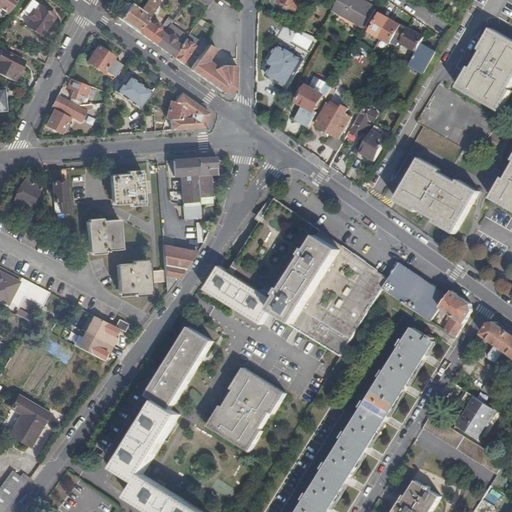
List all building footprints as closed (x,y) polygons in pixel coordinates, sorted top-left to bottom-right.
[(0,0),(0,7),(7,13),(16,0),(0,0)] [(25,25),(41,36),(55,16),(32,0),(31,0),(24,10),(32,15),(25,25)] [(127,0),(116,16),(139,32),(147,20),(161,0),(147,0),(141,9),(127,0)] [(302,0),(281,0),(280,3),(297,11),(302,0)] [(377,9),(360,0),(339,0),(336,6),(333,11),(365,29),(377,9)] [(381,38),(392,21),(381,15),(371,33),(381,38)] [(201,17),(196,23),(202,26),(206,20),(201,17)] [(139,32),(156,45),(164,33),(159,29),(160,26),(155,23),(154,25),(147,20),(139,32)] [(408,30),(392,21),(381,38),(391,44),(394,38),(401,42),(408,30)] [(173,57),(186,38),(187,37),(170,25),(164,33),(156,45),(173,57)] [(511,39),(492,28),(480,49),(483,51),(473,68),(471,67),(458,88),(501,112),(511,92),(511,90),(510,90),(511,86),(511,39)] [(409,29),(408,30),(401,42),(398,47),(415,57),(422,45),(426,38),(409,29)] [(187,37),(186,38),(194,45),(198,40),(189,33),(187,37)] [(173,57),(183,64),(195,46),(194,45),(186,38),(173,57)] [(394,38),(391,44),(398,48),(398,47),(401,42),(394,38)] [(195,50),(201,55),(209,43),(204,39),(195,50)] [(218,49),(209,43),(201,55),(190,69),(225,95),(235,89),(235,66),(227,65),(218,67),(213,74),(205,67),(218,49)] [(21,52),(36,60),(39,51),(25,44),(21,52)] [(302,59),(277,45),(265,65),(272,69),(268,76),(286,87),(302,59)] [(343,50),(332,45),(329,50),(339,55),(343,50)] [(437,53),(422,45),(415,57),(410,66),(425,74),(437,53)] [(106,71),(114,77),(122,65),(114,59),(115,58),(98,46),(88,61),(105,73),(106,71)] [(0,53),(0,74),(13,81),(24,61),(2,49),(0,53)] [(139,108),(143,103),(151,92),(128,75),(122,84),(115,79),(110,88),(139,108)] [(296,120),(309,128),(317,114),(315,112),(324,96),(327,97),(333,86),(316,77),(310,87),(308,86),(305,92),(301,97),(298,103),(304,106),(296,120)] [(89,86),(71,79),(68,88),(74,90),(71,97),(81,102),(83,97),(84,98),(89,86)] [(499,120),(438,86),(417,123),(424,127),(410,152),(421,158),(397,201),(418,212),(419,210),(437,220),(436,223),(456,234),(480,192),(460,180),(459,182),(454,180),(461,168),(455,154),(459,146),(478,157),(499,120)] [(62,88),(58,95),(80,107),(80,105),(81,102),(71,97),(62,88)] [(170,119),(171,130),(204,128),(209,113),(181,93),(174,102),(172,101),(167,118),(170,119)] [(58,95),(52,106),(55,108),(71,116),(81,121),(86,110),(80,107),(58,95)] [(340,111),(343,107),(331,100),(329,104),(340,111)] [(366,103),(350,131),(360,137),(362,132),(367,135),(372,126),(368,124),(370,120),(376,123),(380,115),(370,109),(372,107),(366,103)] [(317,125),(332,134),(340,138),(352,118),(346,115),(350,109),(343,106),(343,107),(340,111),(329,104),(317,125)] [(71,116),(55,108),(54,110),(69,119),(71,116)] [(69,119),(54,110),(47,125),(61,133),(69,119)] [(388,139),(373,130),(361,152),(376,161),(388,139)] [(326,145),(338,152),(345,141),(340,138),(332,134),(326,145)] [(347,164),(353,167),(359,155),(354,152),(347,164)] [(217,175),(216,157),(196,158),(199,196),(211,195),(210,185),(208,185),(207,176),(217,175)] [(199,196),(196,158),(172,160),(173,178),(181,178),(182,195),(175,195),(174,186),(168,186),(170,203),(172,203),(200,202),(199,196)] [(511,168),(506,179),(503,177),(492,198),(511,209),(511,168)] [(143,194),(142,181),(142,173),(110,175),(112,205),(144,203),(143,194)] [(28,210),(40,188),(24,180),(13,201),(28,210)] [(61,214),(70,213),(69,200),(67,201),(67,195),(69,195),(68,189),(66,189),(65,181),(52,182),(54,201),(60,201),(61,214)] [(322,234),(324,232),(277,198),(275,200),(322,234)] [(207,290),(258,320),(322,234),(275,200),(230,271),(222,266),(207,290)] [(201,218),(200,202),(172,203),(175,207),(182,207),(184,219),(201,218)] [(122,249),(118,220),(86,223),(89,252),(122,249)] [(389,281),(390,280),(324,232),(322,234),(389,281)] [(272,313),(343,356),(383,292),(389,281),(322,234),(258,320),(265,324),(272,313)] [(183,271),(196,254),(163,246),(165,271),(165,277),(177,279),(179,270),(183,271)] [(422,278),(401,262),(399,266),(390,280),(389,281),(394,285),(388,295),(432,322),(441,309),(449,296),(422,278)] [(151,293),(150,284),(149,272),(148,263),(115,266),(118,295),(151,293)] [(0,267),(0,272),(19,282),(28,287),(30,283),(0,267)] [(165,277),(165,271),(149,272),(150,284),(166,283),(165,277)] [(19,282),(0,272),(0,300),(7,304),(19,282)] [(28,287),(19,282),(7,304),(17,309),(29,287),(28,287)] [(452,291),(449,296),(441,309),(453,316),(444,330),(457,338),(473,311),(472,305),(452,291)] [(93,315),(77,347),(90,353),(94,346),(97,347),(109,353),(117,338),(102,330),(106,322),(93,315)] [(117,328),(125,332),(128,324),(120,320),(117,328)] [(511,332),(496,322),(489,323),(482,335),(496,345),(489,357),(496,362),(505,350),(511,355),(511,332)] [(116,468),(137,482),(155,457),(181,415),(172,409),(214,342),(190,328),(149,395),(158,400),(116,468)] [(298,511),(331,511),(380,433),(437,343),(414,328),(298,511)] [(287,394),(246,368),(232,389),(235,390),(225,407),(222,406),(209,426),(251,452),(264,432),(261,430),(272,413),(274,415),(287,394)] [(483,390),(494,397),(508,375),(497,368),(483,390)] [(471,406),(458,427),(477,439),(495,410),(488,406),(467,392),(462,400),(471,406)] [(18,396),(11,408),(21,414),(10,435),(29,446),(48,414),(18,396)] [(496,411),(511,420),(511,410),(501,403),(496,411)] [(505,463),(431,416),(424,428),(498,474),(499,472),(505,463)] [(155,457),(137,482),(139,483),(130,497),(153,511),(204,511),(144,475),(155,457)] [(511,460),(508,458),(505,463),(499,472),(504,475),(511,462),(511,460)] [(0,498),(1,501),(6,511),(15,498),(29,478),(23,474),(21,477),(13,471),(0,488),(0,498)] [(499,472),(498,474),(491,486),(501,492),(505,485),(506,476),(504,475),(499,472)] [(432,511),(442,497),(416,481),(396,511),(432,511)] [(491,511),(495,506),(482,499),(474,511),(491,511)]
